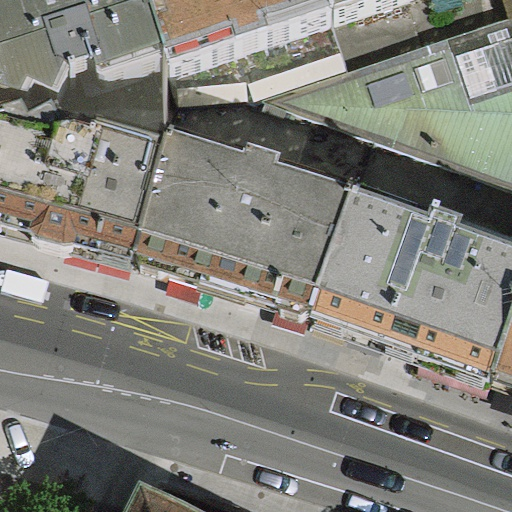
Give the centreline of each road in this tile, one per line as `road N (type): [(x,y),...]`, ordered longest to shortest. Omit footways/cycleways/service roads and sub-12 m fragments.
road 1 (secondary): [(165,394),(511,508)]
road 2 (residential): [(76,368),(9,511)]
road 3 (residential): [(110,511),(165,394)]
